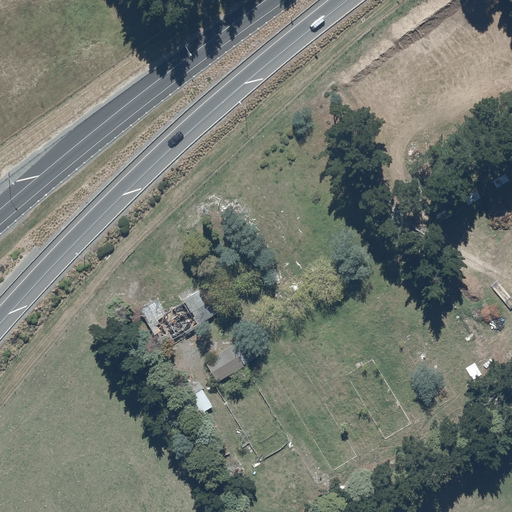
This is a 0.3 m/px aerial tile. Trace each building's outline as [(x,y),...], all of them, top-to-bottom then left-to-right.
[(510,179),(505,171),(492,181),(497,188),(510,179)] [(481,195),(476,189),(464,198),(469,204),(481,195)] [(453,213),(447,206),(436,215),(441,222),(453,213)] [(178,339),(224,307),(207,282),(165,310),(157,298),(140,310),(157,334),(178,339)] [(208,361),(220,379),(258,355),(247,337),(208,361)] [(184,391),(206,428),(212,424),(203,409),(212,404),(198,382),(184,391)]
